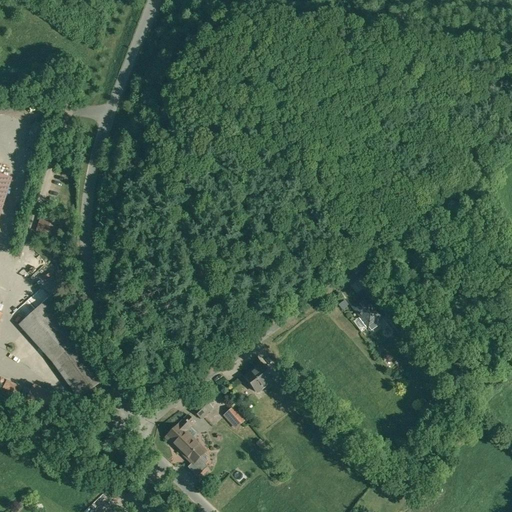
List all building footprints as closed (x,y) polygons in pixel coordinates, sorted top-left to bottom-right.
[(30,124),(22,144),(33,148),(41,128),(30,124)] [(0,203),(8,178),(0,175),(0,203)] [(63,222),(52,219),(48,235),(58,238),(63,222)] [(40,268),(41,278),(51,277),(49,267),(40,268)] [(368,297),(354,308),(361,317),(360,318),(368,328),(368,327),(369,328),(369,327),(372,331),(379,326),(376,322),(383,317),(368,297)] [(76,329),(49,299),(19,325),(46,355),(53,363),(79,399),(103,381),(76,343),(69,336),(76,329)] [(262,365),(245,378),(255,392),(273,379),(262,365)] [(22,389),(7,381),(0,395),(0,396),(14,403),(22,389)] [(56,396),(34,385),(31,392),(23,408),(45,419),(53,403),(56,396)] [(217,404),(209,395),(205,399),(213,408),(217,404)] [(205,399),(193,411),(201,420),(213,408),(205,399)] [(53,403),(45,419),(52,422),(60,407),(53,403)] [(235,408),(225,416),(233,425),(242,417),(235,408)] [(319,421),(311,410),(305,414),(313,425),(319,421)] [(179,425),(167,437),(181,452),(194,440),(186,432),(195,422),(189,415),(179,425)] [(242,417),(233,425),(236,428),(245,420),(242,417)] [(222,429),(217,434),(215,431),(210,436),(218,445),(228,435),(222,429)] [(206,452),(194,440),(181,452),(194,464),(199,459),(206,452)] [(199,459),(194,464),(190,468),(199,477),(208,467),(199,459)]
